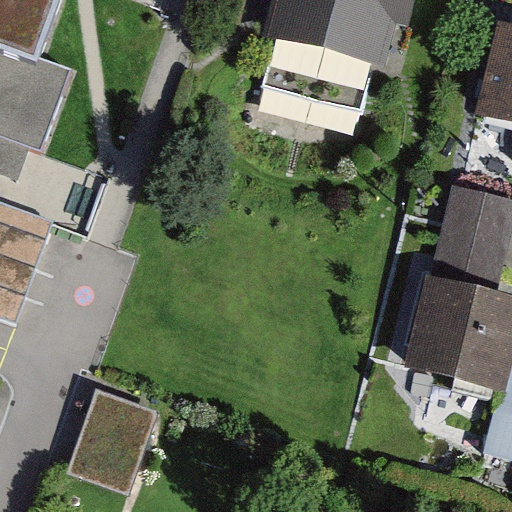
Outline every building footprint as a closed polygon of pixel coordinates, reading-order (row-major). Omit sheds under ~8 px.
[(0,0),(0,155),(57,176),(103,47),(68,35),(80,0),(0,0)] [(269,0),(280,3),(270,38),(384,68),(394,32),(410,36),(419,0),(269,0)] [(483,122),(511,129),(511,35),(505,33),(483,122)] [(0,204),(0,315),(21,324),(59,219),(2,199),(0,204)] [(511,225),(511,215),(458,199),(434,273),(491,291),(511,225)] [(511,301),(430,283),(407,382),(505,404),(511,374),(511,301)] [(76,475),(140,492),(162,408),(98,392),(76,475)] [(193,511),(166,500),(160,511),(193,511)]
